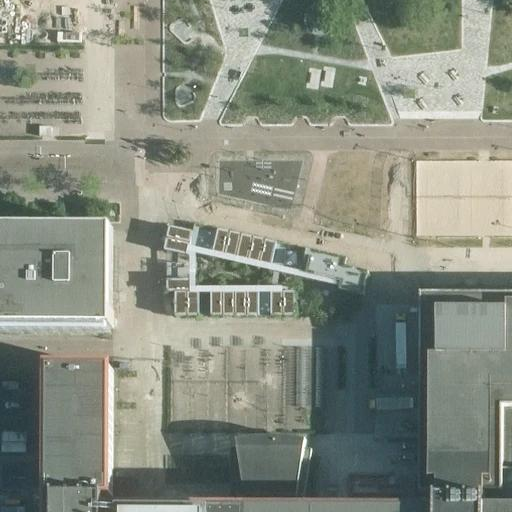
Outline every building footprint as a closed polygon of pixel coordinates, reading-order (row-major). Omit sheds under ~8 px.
[(330,34),(235,35),(235,126),(330,125),(330,34)] [(285,269),(290,245),(195,223),(193,232),(170,227),(165,251),(187,256),(189,248),(285,269)] [(0,329),(113,330),(113,312),(114,233),(114,231),(12,230),(12,238),(12,240),(0,240),(0,329)] [(299,247),(293,272),(340,282),(338,290),(364,296),(370,271),(345,265),(347,258),(299,247)] [(192,291),(192,268),(167,268),(167,292),(176,293),(176,318),(200,318),(200,291),(192,291)] [(295,293),(211,293),(211,319),(296,318),(295,293)] [(511,511),(511,294),(427,294),(427,298),(422,298),(422,385),(422,495),(427,495),(427,499),(437,499),(437,511),(361,511),(295,511),(296,506),(304,506),(313,452),(305,451),(306,443),(303,442),(299,442),(296,441),(292,441),(288,440),(285,440),(281,440),(278,440),(274,440),(270,440),(267,440),(263,440),(259,440),(256,440),(252,441),(249,441),(245,441),(241,442),(238,442),(239,450),(232,452),(240,506),(248,506),(248,511),(145,511),(134,511),(106,511),(106,498),(113,498),(113,371),(51,371),(50,511),(511,511)] [(48,505),(48,487),(39,487),(39,505),(48,505)]
